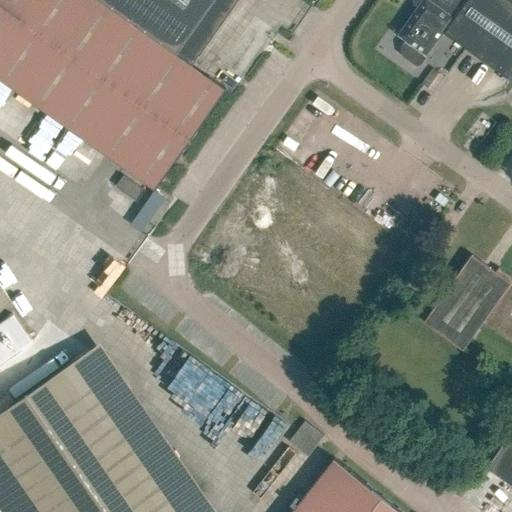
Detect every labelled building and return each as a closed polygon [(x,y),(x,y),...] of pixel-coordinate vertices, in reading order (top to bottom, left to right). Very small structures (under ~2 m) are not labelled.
[(0,0),(0,74),(156,187),(226,88),(192,63),(236,0),(0,0)] [(511,0),(420,0),(422,1),(450,20),(442,32),(507,77),(509,73),(511,74),(511,0)] [(450,20),(422,1),(398,35),(406,40),(401,48),(402,56),(415,65),(419,65),(442,32),(450,20)] [(135,198),(142,188),(124,175),(117,186),(135,198)] [(511,275),(499,267),(496,270),(470,253),(423,324),(463,350),(482,321),(511,340),(511,275)] [(0,362),(34,339),(0,288),(0,362)] [(0,408),(0,494),(12,511),(220,511),(101,339),(0,408)] [(174,346),(160,372),(201,393),(214,367),(174,346)] [(221,374),(201,402),(213,411),(224,395),(241,408),(238,412),(252,422),(264,406),(221,374)] [(228,427),(219,447),(233,453),(242,433),(228,427)] [(511,429),(487,465),(511,483),(511,429)] [(405,511),(335,456),(290,511),(405,511)]
